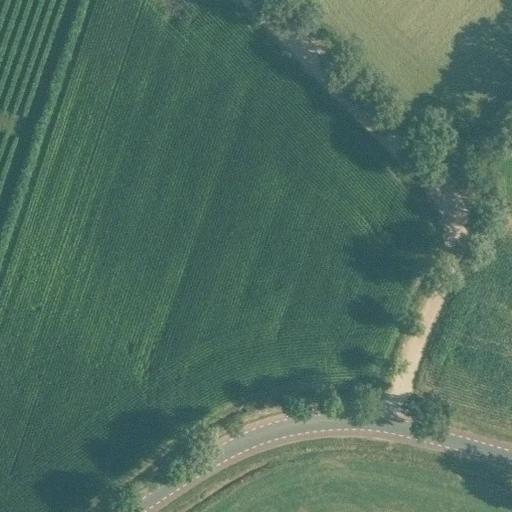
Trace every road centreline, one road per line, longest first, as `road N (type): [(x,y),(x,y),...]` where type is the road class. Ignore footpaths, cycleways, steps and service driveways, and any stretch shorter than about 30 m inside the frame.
road 1 (track): [(255,0),(443,189),(454,210),(457,247),(390,423)]
road 2 (tertiary): [(132,511),(220,451),(310,418),(390,423),(511,452)]
